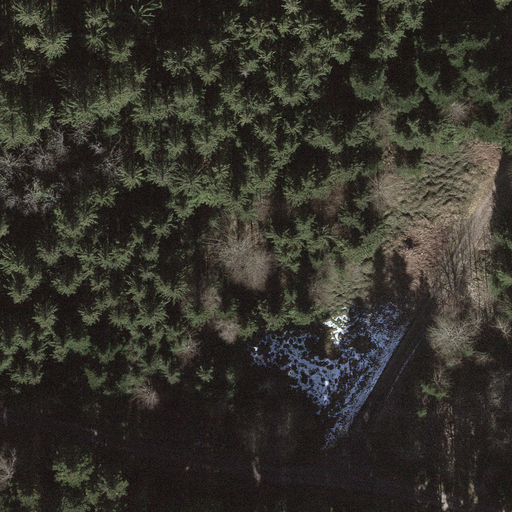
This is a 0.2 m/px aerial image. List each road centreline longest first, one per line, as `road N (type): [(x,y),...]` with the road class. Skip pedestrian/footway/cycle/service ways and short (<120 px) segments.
road 1 (track): [(487,511),(371,482),(187,458),(0,414)]
road 2 (track): [(331,478),(511,171)]
